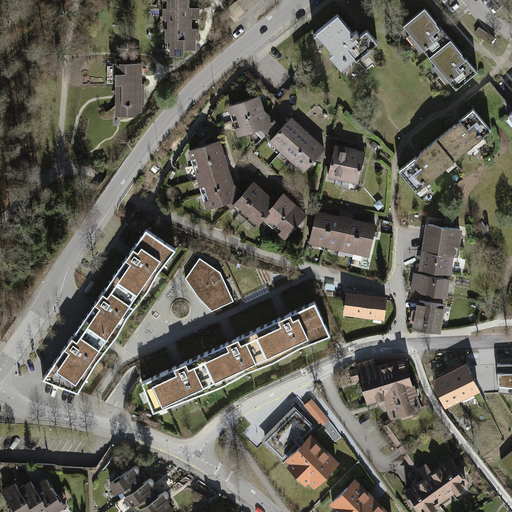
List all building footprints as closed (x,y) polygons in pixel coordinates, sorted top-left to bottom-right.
[(168,0),(168,8),(188,8),(188,0),(168,0)] [(194,8),(188,8),(168,8),(166,8),(166,16),(170,21),(170,28),(191,28),(191,19),(194,19),(194,8)] [(425,10),(404,27),(456,91),(477,74),(425,10)] [(339,15),(315,35),(345,70),(377,44),(366,31),(358,38),(339,15)] [(193,28),(191,28),(170,28),(168,28),(168,39),(173,39),(173,53),(184,54),(184,50),(193,50),(193,28)] [(115,84),(118,84),(141,83),(141,63),(130,63),(127,59),(116,58),(115,84)] [(141,98),(141,83),(118,84),(118,106),(121,106),(121,116),(134,115),(141,108),(141,105),(143,105),(143,98),(141,98)] [(236,112),(238,119),(263,111),(258,96),(230,105),(232,113),(236,112)] [(476,110),(400,171),(417,193),(493,131),(476,110)] [(274,121),(263,111),(238,119),(240,126),(237,127),(239,135),(258,129),(263,133),(274,121)] [(280,144),(284,148),(302,128),(300,126),(301,125),(298,123),(297,124),(291,118),(271,140),(277,146),(280,144)] [(305,130),(302,128),(284,148),(289,152),(286,155),(293,160),(295,158),(313,138),(307,133),(308,132),(306,129),(305,130)] [(316,140),(313,138),(295,158),(299,162),(297,164),(304,171),(314,159),(321,161),(324,149),(318,143),(319,142),(317,139),(316,140)] [(196,157),(198,164),(224,156),(221,148),(223,148),(222,145),(220,145),(219,141),(190,150),(193,158),(196,157)] [(335,184),(342,185),(350,149),(347,148),(347,147),(344,146),(343,147),(335,146),(329,175),(337,177),(335,184)] [(353,150),(350,149),(342,185),(349,187),(350,180),(358,182),(365,152),(356,150),(357,149),(354,148),(353,150)] [(197,172),(199,179),(228,170),(227,166),(228,166),(227,162),(226,163),(224,156),(198,164),(200,171),(197,172)] [(205,185),(207,192),(233,184),(230,177),(232,176),(230,173),(229,173),(228,170),(199,179),(202,186),(205,185)] [(232,206),(240,213),(261,189),(254,183),(243,194),(232,206)] [(243,194),(233,184),(207,192),(209,199),(206,200),(208,208),(228,202),(232,206),(243,194)] [(240,213),(247,219),(268,196),(261,189),(240,213)] [(271,219),(276,224),(294,204),(289,199),(290,198),(284,193),(275,203),(263,216),(269,222),(271,219)] [(275,203),(268,196),(247,219),(254,226),(263,216),(275,203)] [(306,215),(294,204),(276,224),(282,229),(280,231),(286,237),(296,225),(303,227),(306,215)] [(318,240),(326,241),(331,215),(324,213),(324,212),(321,211),(321,213),(317,212),(310,241),(318,243),(318,240)] [(339,217),(331,215),(326,241),(333,243),(332,246),(339,248),(346,218),(343,218),(343,216),(340,215),(339,217)] [(350,219),(346,218),(339,248),(347,249),(348,246),(355,248),(360,222),(353,220),(353,219),(350,218),(350,219)] [(368,223),(360,222),(355,248),(353,258),(359,260),(361,258),(362,253),(369,254),(376,225),(372,224),(372,223),(369,222),(368,223)] [(428,231),(425,251),(451,255),(455,256),(460,229),(433,225),(431,232),(428,231)] [(146,229),(114,275),(132,287),(136,281),(141,285),(146,276),(153,280),(158,272),(164,264),(158,260),(163,252),(170,256),(176,249),(146,229)] [(448,273),(451,255),(425,251),(422,269),(448,273)] [(185,278),(195,291),(223,278),(220,272),(200,257),(185,278)] [(223,275),(233,297),(240,294),(230,272),(223,275)] [(448,279),(415,273),(412,290),(445,296),(448,279)] [(114,275),(94,303),(123,323),(127,316),(133,309),(127,305),(133,296),(139,301),(148,290),(141,285),(136,281),(132,287),(114,275)] [(234,300),(223,278),(195,291),(197,296),(212,311),(234,300)] [(88,294),(96,283),(91,280),(84,291),(88,294)] [(267,286),(243,297),(245,302),(269,291),(267,286)] [(386,297),(347,292),(345,313),(384,317),(386,297)] [(438,332),(443,305),(419,300),(418,310),(413,310),(411,321),(416,322),(415,327),(438,332)] [(315,301),(259,327),(274,360),(282,356),(279,349),(287,344),(291,351),(300,346),(308,343),(305,337),(314,332),(318,339),(331,334),(315,301)] [(94,303),(78,327),(91,336),(107,347),(117,334),(123,323),(94,303)] [(43,378),(60,385),(91,336),(78,327),(43,378)] [(265,364),(274,360),(259,327),(206,352),(221,385),(230,380),(226,373),(235,369),(238,376),(247,371),(256,367),(253,361),(262,357),(265,364)] [(107,347),(91,336),(60,385),(78,391),(97,361),(107,347)] [(213,388),(221,385),(206,352),(142,382),(146,391),(150,389),(155,399),(150,402),(153,411),(176,402),(174,397),(183,393),(185,399),(204,392),(200,385),(209,381),(213,388)] [(387,395),(379,369),(373,370),(370,359),(357,364),(358,369),(350,371),(353,380),(361,377),(368,401),(387,395)] [(379,369),(387,395),(393,416),(419,408),(405,361),(379,369)] [(511,361),(497,362),(498,389),(511,391),(511,361)] [(466,363),(432,379),(446,407),(480,390),(466,363)] [(328,419),(311,399),(304,404),(321,425),(328,419)] [(283,458),(313,427),(296,410),(265,441),(283,458)] [(328,419),(321,425),(328,433),(334,443),(342,437),(335,427),(328,419)] [(310,436),(289,457),(315,484),(337,463),(310,436)] [(511,453),(499,463),(511,478),(511,453)] [(450,460),(408,490),(413,498),(411,499),(416,506),(418,504),(423,511),(466,482),(460,474),(462,473),(458,466),(456,467),(450,460)] [(129,469),(105,484),(112,494),(118,490),(128,506),(133,503),(138,511),(166,511),(170,509),(159,492),(155,495),(144,480),(139,483),(129,469)] [(13,483),(1,491),(15,511),(31,511),(34,511),(47,511),(50,510),(51,511),(58,511),(67,506),(47,478),(34,487),(30,481),(17,489),(13,483)] [(385,511),(354,481),(333,502),(342,511),(385,511)]
